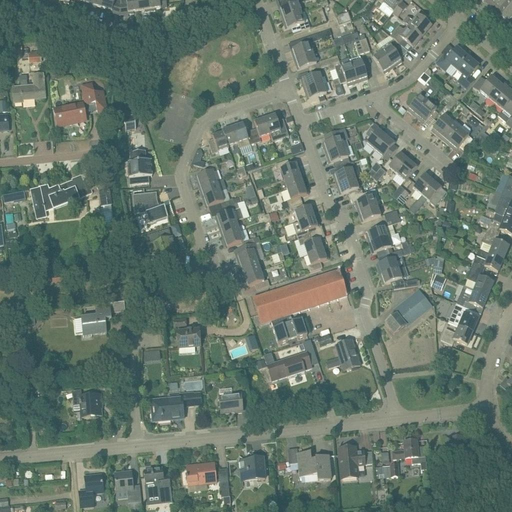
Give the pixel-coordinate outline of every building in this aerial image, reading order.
[(93,0),(91,7),(96,9),(96,7),(102,9),(105,0),(93,0)] [(106,12),(120,16),(121,0),(105,0),(102,9),(107,11),(106,12)] [(137,0),(121,0),(120,16),(134,14),(133,13),(139,12),(137,0)] [(148,0),(137,0),(139,12),(145,11),(145,13),(150,12),(148,0)] [(167,8),(165,0),(148,0),(150,12),(155,11),(155,10),(167,8)] [(383,5),(393,13),(402,3),(403,2),(400,0),(386,0),(386,1),(385,0),(378,0),(374,5),(379,9),(383,5)] [(496,0),(481,0),(483,2),(484,5),(479,11),(486,17),(499,2),(496,0)] [(511,0),(500,0),(499,2),(511,12),(511,0)] [(511,12),(499,2),(486,17),(494,23),(499,18),(502,17),(507,22),(511,16),(511,12)] [(407,8),(402,3),(393,13),(392,14),(397,19),(407,8)] [(283,16),(284,20),(301,14),(298,4),(279,10),(281,17),(283,16)] [(301,14),(284,20),(285,24),(283,25),(285,31),(299,26),(301,32),(310,29),(308,23),(305,24),(301,14)] [(348,14),(336,18),(339,27),(351,22),(348,14)] [(409,28),(422,39),(431,28),(418,17),(413,23),(407,18),(403,23),(409,28)] [(395,43),(407,53),(407,52),(400,46),(403,41),(413,49),(422,39),(409,28),(404,34),(397,28),(389,38),(393,41),(395,43)] [(329,31),(317,35),(319,41),(331,37),(329,31)] [(382,52),(382,53),(393,70),(402,64),(400,60),(407,53),(395,43),(393,41),(389,38),(389,37),(377,46),(380,50),(382,52)] [(366,40),(360,42),(365,54),(370,52),(366,40)] [(365,54),(360,42),(355,43),(359,55),(365,54)] [(295,57),(296,60),(313,55),(309,45),(290,51),(292,57),(295,57)] [(456,72),(468,59),(457,49),(448,60),(444,56),(436,65),(445,73),(450,67),(456,72)] [(393,70),(382,53),(373,58),(384,76),(393,70)] [(29,56),(29,65),(42,64),(41,55),(29,56)] [(313,55),(296,60),(297,65),(295,65),(297,72),(317,65),(313,55)] [(331,58),(333,65),(335,71),(336,70),(339,80),(341,85),(346,84),(348,88),(358,85),(351,65),(350,62),(346,63),(346,66),(346,67),(341,69),(337,57),(331,58)] [(350,62),(351,65),(358,85),(368,81),(361,62),(360,57),(350,60),(350,62)] [(333,65),(331,58),(319,63),(321,69),(328,67),(333,65)] [(468,59),(456,72),(462,77),(457,83),(466,91),(474,82),(469,78),(472,75),(478,67),(468,59)] [(305,87),(306,91),(323,85),(319,75),(300,81),(303,87),(305,87)] [(23,102),(46,100),(44,86),(43,76),(33,76),(34,87),(27,87),(26,77),(20,78),(21,88),(12,89),(14,105),(23,104),(23,102)] [(480,92),(488,98),(499,85),(490,77),(485,82),(481,78),(472,88),(479,93),(480,92)] [(431,80),(427,84),(429,87),(437,93),(441,88),(431,80)] [(54,112),(57,128),(66,126),(66,124),(86,120),(84,112),(96,110),(97,113),(105,112),(101,93),(94,94),(92,85),(81,87),(84,105),(54,112)] [(323,85),(306,91),(307,95),(305,95),(307,102),(318,98),(323,96),(327,95),(323,85)] [(499,85),(488,98),(496,105),(509,90),(504,86),(503,88),(499,85)] [(415,118),(428,103),(437,93),(429,87),(420,97),(420,96),(409,110),(407,112),(415,118)] [(496,105),(503,111),(511,100),(511,95),(511,94),(511,92),(509,90),(496,105)] [(453,98),(457,102),(463,95),(461,93),(459,96),(458,95),(455,95),(452,98),(453,98)] [(444,99),(449,103),(453,98),(452,98),(448,95),(444,99)] [(457,102),(453,98),(449,103),(444,109),(449,113),(458,102),(457,102)] [(511,100),(503,111),(511,117),(506,123),(511,128),(511,126),(511,100)] [(428,103),(415,118),(423,126),(437,110),(428,103)] [(461,113),(466,118),(470,113),(465,109),(461,113)] [(479,109),(476,113),(482,118),(485,114),(479,109)] [(265,120),(270,136),(273,143),(289,138),(287,134),(283,121),(277,123),(275,114),(268,116),(269,118),(265,120)] [(0,131),(9,130),(8,122),(7,116),(0,116),(0,131)] [(452,118),(449,121),(444,117),(431,132),(439,139),(452,124),(455,121),(452,118)] [(256,129),(251,131),(256,145),(261,143),(260,139),(270,136),(265,120),(261,121),(260,119),(254,121),(256,129)] [(472,131),(477,127),(470,119),(465,124),(472,131)] [(486,120),(483,124),(489,129),(493,125),(486,120)] [(256,145),(251,131),(246,133),(242,123),(236,125),(237,127),(233,129),(238,145),(240,150),(251,147),(256,145)] [(439,139),(447,146),(460,131),(452,124),(439,139)] [(375,152),(388,136),(374,125),(366,135),(371,139),(366,145),(375,152)] [(463,128),(460,131),(447,146),(456,153),(459,149),(464,153),(472,141),(468,137),(469,137),(468,136),(470,134),(470,130),(464,125),(463,127),(463,128)] [(221,130),(222,132),(228,149),(238,145),(233,129),(228,130),(228,128),(221,130)] [(222,132),(212,136),(213,140),(208,142),(212,155),(228,150),(228,149),(222,132)] [(328,155),(345,149),(349,148),(346,141),(342,142),(339,132),(324,137),(326,144),(322,145),(324,151),(326,150),(328,155)] [(388,136),(375,152),(387,162),(397,150),(393,146),(396,143),(388,136)] [(291,148),(294,155),(304,151),(301,144),(291,148)] [(334,164),(335,169),(350,164),(345,149),(328,155),(329,159),(327,159),(329,165),(334,164)] [(128,163),(130,185),(149,184),(149,177),(152,177),(151,161),(146,162),(145,152),(130,153),(131,163),(128,163)] [(397,176),(410,160),(402,153),(388,169),(397,176)] [(410,160),(397,176),(405,183),(418,167),(410,160)] [(284,181),(301,175),(299,169),(297,169),(296,165),(290,167),(288,162),(275,166),(277,172),(280,171),(284,181)] [(337,182),(338,186),(355,180),(361,178),(358,168),(352,170),(355,169),(354,163),(350,164),(335,169),(337,175),(333,176),(335,182),(337,182)] [(199,184),(201,188),(216,183),(213,172),(218,170),(216,165),(213,165),(206,168),(203,169),(205,175),(195,178),(197,184),(199,184)] [(381,169),(376,174),(372,179),(377,183),(386,173),(381,169)] [(368,176),(372,179),(376,174),(372,171),(368,176)] [(417,202),(421,197),(435,181),(426,174),(413,190),(416,192),(412,197),(417,202)] [(303,181),(301,175),(284,181),(287,191),(303,186),(302,181),(303,181)] [(511,178),(510,177),(502,196),(511,199),(511,178)] [(110,194),(108,187),(105,180),(96,184),(100,196),(102,208),(112,206),(110,194)] [(363,195),(361,190),(359,190),(355,180),(338,186),(340,190),(337,190),(340,197),(348,194),(350,199),(363,195)] [(435,181),(421,197),(430,204),(443,188),(435,181)] [(39,189),(30,191),(36,221),(45,219),(45,214),(80,200),(87,197),(83,186),(75,189),(72,182),(49,190),(48,188),(39,190),(39,189)] [(200,193),(202,199),(220,193),(216,183),(201,188),(202,192),(200,193)] [(283,211),(289,209),(289,208),(302,204),(300,198),(308,195),(306,189),(304,190),(303,186),(287,191),(291,201),(287,203),(287,202),(281,204),(283,211)] [(401,196),(405,191),(400,187),(392,197),(396,201),(401,196)] [(359,209),(360,213),(377,208),(375,201),(378,200),(375,191),(363,195),(350,199),(352,205),(355,204),(357,210),(359,209)] [(410,195),(405,191),(401,196),(405,200),(410,195)] [(220,204),(222,210),(234,205),(232,200),(223,203),(220,193),(202,199),(206,209),(220,204)] [(11,197),(12,204),(26,202),(23,194),(11,197)] [(156,195),(132,197),(133,215),(145,214),(148,224),(169,219),(165,207),(160,209),(158,202),(156,195)] [(495,215),(505,219),(511,221),(511,206),(511,204),(511,199),(502,196),(494,214),(495,215)] [(304,210),(302,204),(289,208),(289,209),(291,214),(295,213),(298,223),(314,218),(313,214),(314,213),(312,207),(304,210)] [(219,224),(220,228),(236,222),(243,220),(240,210),(236,211),(234,205),(222,210),(224,215),(215,218),(217,224),(219,224)] [(377,208),(360,213),(361,217),(359,218),(361,224),(381,218),(377,208)] [(384,216),(386,222),(399,218),(397,212),(384,216)] [(263,217),(265,224),(271,222),(269,215),(263,217)] [(491,221),(487,233),(498,237),(501,232),(511,236),(511,221),(505,219),(495,215),(492,221),(491,221)] [(388,227),(392,226),(405,222),(403,216),(399,218),(386,222),(388,227)] [(298,241),(311,237),(309,231),(319,228),(317,221),(315,222),(314,218),(298,223),(293,225),(298,241)] [(240,233),(236,222),(220,228),(222,232),(220,232),(222,239),(240,233)] [(449,233),(452,224),(442,222),(441,231),(449,233)] [(371,244),(388,238),(384,228),(365,235),(367,241),(369,240),(371,244)] [(16,240),(16,232),(15,230),(8,230),(8,233),(8,241),(15,240),(16,240)] [(157,258),(175,252),(178,252),(177,249),(173,237),(171,238),(169,230),(147,237),(150,245),(153,244),(157,258)] [(240,244),(242,249),(255,244),(253,239),(243,243),(240,233),(222,239),(226,249),(240,244)] [(496,243),(498,237),(487,233),(482,244),(480,251),(503,261),(508,248),(496,243)] [(388,238),(371,244),(372,248),(370,249),(372,255),(391,249),(391,247),(401,244),(398,235),(388,238)] [(307,256),(323,251),(322,247),(324,246),(321,240),(313,242),(311,237),(298,241),(300,247),(304,245),(307,256)] [(240,263),(241,267),(257,262),(253,252),(257,250),(255,244),(242,249),(236,252),(238,257),(236,257),(238,264),(240,263)] [(280,248),(282,254),(283,257),(289,255),(286,245),(280,248)] [(413,247),(409,248),(403,250),(403,251),(389,255),(391,261),(376,266),(378,272),(380,272),(381,275),(398,270),(395,260),(411,255),(415,253),(413,247)] [(307,256),(311,267),(307,268),(309,274),(322,269),(320,263),(328,261),(326,254),(324,255),(323,251),(307,256)] [(471,269),(483,274),(485,268),(498,273),(503,261),(480,251),(479,251),(476,258),(471,269)] [(260,272),(257,262),(241,267),(243,271),(241,272),(243,278),(260,272)] [(398,270),(381,275),(383,280),(381,280),(383,287),(402,280),(408,278),(405,268),(399,270),(398,270)] [(476,284),(473,291),(488,297),(493,284),(481,279),(483,274),(471,269),(467,280),(467,281),(476,284)] [(260,272),(243,278),(245,284),(247,284),(248,288),(255,286),(257,291),(269,287),(267,281),(264,282),(260,272)] [(339,273),(319,279),(253,301),(261,325),(347,297),(339,273)] [(80,276),(81,283),(94,282),(94,275),(80,276)] [(440,291),(446,279),(436,275),(431,287),(440,291)] [(417,281),(404,283),(405,289),(418,287),(417,281)] [(470,305),(482,310),(488,297),(473,291),(463,287),(460,294),(456,305),(468,310),(470,305)] [(400,313),(385,324),(394,336),(406,327),(407,328),(432,308),(418,291),(397,309),(400,313)] [(462,321),(459,328),(472,334),(478,321),(465,316),(468,310),(456,305),(451,317),(462,321)] [(83,336),(107,334),(105,321),(111,321),(110,310),(95,311),(96,317),(81,318),(83,336)] [(306,335),(308,334),(304,321),(302,322),(301,320),(293,323),(290,316),(270,322),(273,330),(272,330),(277,346),(287,343),(287,341),(295,338),(296,340),(306,336),(306,335)] [(187,329),(186,320),(173,321),(174,330),(187,329)] [(472,334),(459,328),(456,335),(445,330),(440,342),(452,347),(455,341),(467,347),(472,334)] [(177,333),(178,349),(180,349),(180,355),(194,354),(194,348),(200,348),(199,332),(177,333)] [(248,336),(250,343),(256,341),(254,334),(248,336)] [(329,336),(317,340),(320,347),(332,344),(329,336)] [(344,373),(360,367),(352,342),(335,348),(344,373)] [(306,354),(275,365),(272,354),(263,357),(272,382),(288,377),(288,379),(305,373),(304,372),(311,369),(306,354)] [(266,368),(263,360),(255,363),(258,370),(266,368)] [(327,369),(335,368),(334,360),(326,361),(327,369)] [(511,396),(511,379),(510,382),(506,379),(503,382),(511,389),(508,393),(511,396)] [(183,420),(184,420),(183,408),(202,406),(201,394),(194,394),(194,393),(179,394),(180,399),(151,402),(153,423),(173,421),(173,419),(183,418),(183,420)] [(81,415),(82,423),(101,421),(99,396),(80,398),(71,398),(73,416),(81,415)] [(219,397),(221,414),(243,412),(241,396),(219,397)] [(274,405),(272,398),(272,399),(271,396),(266,398),(269,406),(274,405)] [(450,438),(451,454),(463,453),(462,437),(450,438)] [(392,453),(393,461),(406,459),(406,460),(411,460),(412,466),(420,465),(426,464),(424,448),(417,449),(417,442),(404,443),(404,452),(392,453)] [(355,455),(355,449),(339,451),(342,480),(358,479),(356,467),(364,466),(363,454),(355,455)] [(311,453),(298,455),(300,479),(317,477),(318,483),(330,482),(328,458),(315,459),(315,461),(311,461),(311,453)] [(263,460),(239,462),(241,483),(265,480),(263,460)] [(216,484),(214,465),(203,466),(204,468),(187,470),(188,487),(216,484)] [(384,467),(385,479),(399,479),(398,466),(384,467)] [(385,479),(384,467),(376,468),(377,480),(385,479)] [(171,489),(169,477),(163,478),(162,470),(144,472),(145,486),(146,492),(159,490),(171,489)] [(133,487),(131,473),(123,474),(123,475),(115,476),(115,475),(114,475),(116,494),(117,494),(127,492),(128,499),(129,505),(141,504),(140,487),(133,487)] [(93,477),(85,478),(86,493),(79,494),(80,510),(94,509),(93,496),(103,495),(101,476),(101,477),(93,478),(93,477)] [(224,508),(231,507),(228,482),(220,483),(221,499),(223,499),(224,508)] [(0,508),(9,507),(8,500),(0,500),(0,508)]
